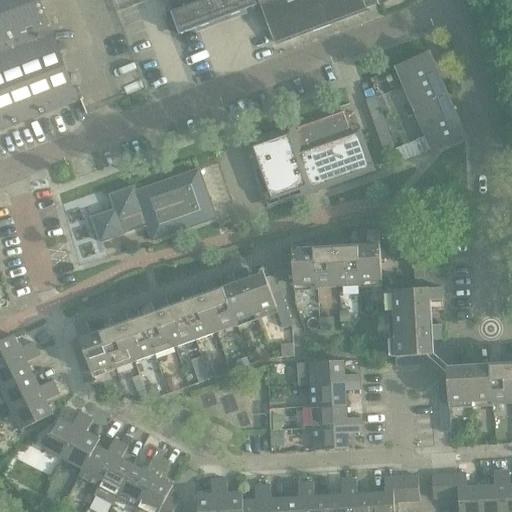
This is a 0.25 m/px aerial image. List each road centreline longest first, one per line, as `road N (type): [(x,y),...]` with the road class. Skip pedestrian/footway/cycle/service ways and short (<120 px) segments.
road 1 (residential): [(489,331),(403,388),(403,459),(221,475),(83,400),(14,170)]
road 2 (residential): [(14,170),(452,3)]
road 3 (residential): [(489,331),(473,48),(452,3)]
